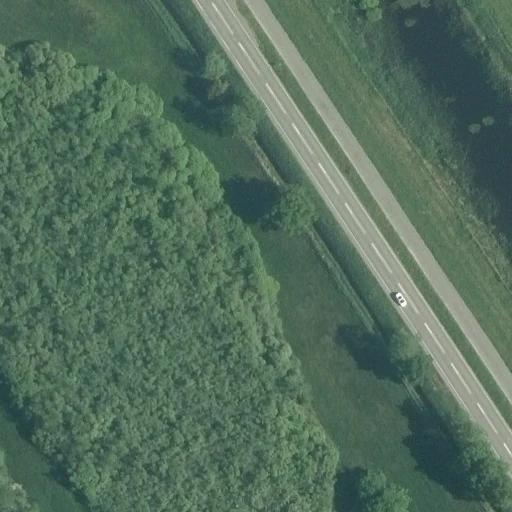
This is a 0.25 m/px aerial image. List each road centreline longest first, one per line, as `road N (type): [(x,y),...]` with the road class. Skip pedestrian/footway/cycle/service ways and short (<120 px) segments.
road 1 (secondary): [(511,461),(208,0)]
road 2 (unclassified): [(511,392),(252,0)]
